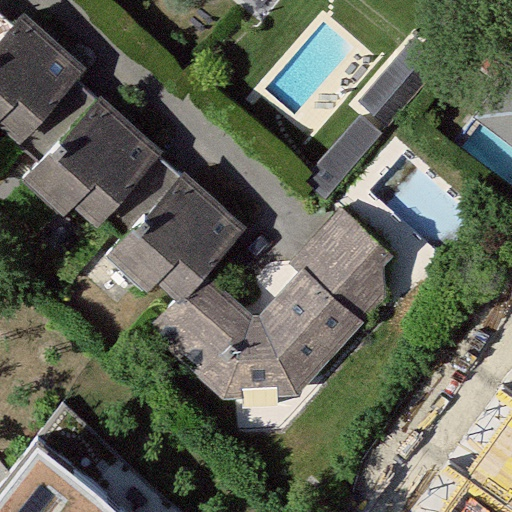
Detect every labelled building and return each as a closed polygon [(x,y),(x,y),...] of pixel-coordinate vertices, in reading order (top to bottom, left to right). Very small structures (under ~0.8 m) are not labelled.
[(83,64),(21,5),(8,19),(0,26),(0,120),(16,136),(73,75),(83,64)] [(416,33),(361,96),(389,122),(445,58),(416,33)] [(511,63),(475,114),(511,140),(511,63)] [(94,95),(73,75),(16,136),(35,154),(94,95)] [(161,147),(99,89),(94,95),(35,154),(20,169),(60,206),(69,196),(95,219),(100,214),(156,151),(161,147)] [(383,132),(361,112),(309,173),(315,178),(311,184),(327,199),(383,132)] [(156,151),(100,214),(120,230),(177,170),(156,151)] [(245,222),(183,164),(177,170),(120,230),(103,247),(143,285),(153,273),(173,291),(201,264),(245,222)] [(291,260),(299,267),(359,322),(386,294),(383,260),(393,250),(341,205),(291,260)] [(251,311),(201,264),(173,291),(147,326),(222,394),(297,391),(359,322),(299,267),(259,311),(251,311)] [(70,511),(214,511),(192,498),(180,511),(157,511),(104,469),(70,511)]
